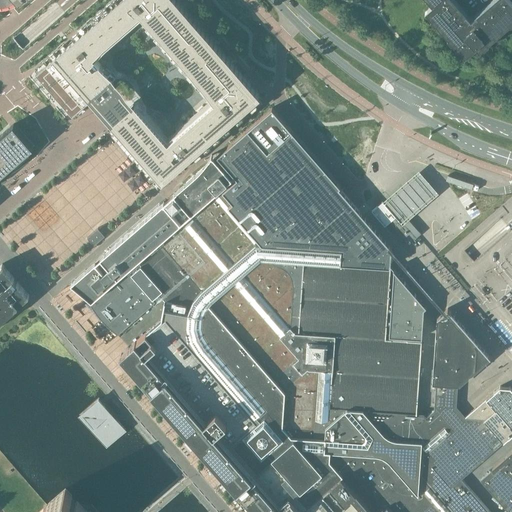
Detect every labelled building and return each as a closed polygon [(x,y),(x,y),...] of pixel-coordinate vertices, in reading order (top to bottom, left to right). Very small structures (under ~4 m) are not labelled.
[(116,0),(37,69),(73,111),(90,97),(92,99),(103,111),(111,121),(163,180),(261,94),(178,0),(116,0)] [(425,11),(465,56),(476,47),(480,51),(511,22),(511,1),(511,0),(492,0),(471,18),(455,0),(429,0),(433,4),(425,11)] [(20,53),(21,52),(23,50),(21,48),(16,41),(13,38),(11,41),(8,42),(7,44),(6,46),(4,48),(3,49),(2,52),(1,54),(0,56),(0,72),(0,73),(30,107),(0,132),(0,191),(63,265),(162,180),(90,97),(66,119),(26,72),(15,60),(16,58),(16,57),(17,56),(18,55),(19,54),(20,53)] [(359,210),(340,188),(341,187),(272,108),(218,155),(215,158),(232,178),(227,183),(214,194),(223,205),(225,207),(227,209),(238,222),(256,243),(296,245),(355,249),(337,229),(346,221),(350,217),(359,210)] [(208,164),(173,194),(191,214),(214,194),(227,183),(232,178),(215,158),(209,163),(208,164)] [(419,170),(383,201),(403,224),(439,192),(419,170)] [(256,243),(238,222),(227,209),(225,207),(223,205),(214,194),(191,214),(204,230),(215,242),(233,263),(256,243)] [(96,262),(75,280),(91,299),(89,301),(103,317),(118,335),(140,316),(155,302),(161,297),(165,293),(142,267),(137,261),(145,254),(152,248),(159,242),(164,248),(170,243),(164,236),(181,221),(165,202),(145,218),(135,228),(127,234),(120,241),(103,256),(96,262)] [(215,260),(206,249),(196,238),(181,221),(164,236),(170,243),(164,248),(173,258),(183,269),(192,280),(201,290),(202,290),(224,270),(215,260)] [(226,383),(197,350),(190,339),(190,338),(187,326),(187,325),(188,313),(188,312),(192,301),(193,300),(201,290),(192,280),(183,269),(173,258),(164,248),(159,242),(152,248),(145,254),(137,261),(142,267),(165,293),(161,297),(165,301),(161,319),(120,355),(218,467),(224,475),(256,511),(393,511),(387,505),(383,507),(377,511),(372,511),(351,487),(342,476),(341,475),(319,450),(282,447),(271,435),(257,419),(245,405),(226,383)] [(511,251),(462,295),(511,352),(511,251)] [(422,341),(386,339),(389,304),(389,296),(353,294),(314,291),(303,290),(301,290),(295,287),(285,276),(276,265),(275,265),(268,257),(260,257),(242,273),(252,285),(262,296),(275,312),(293,332),(325,368),(381,433),(383,435),(386,437),(389,439),(392,440),(397,441),(417,442),(433,428),(445,418),(453,411),(456,408),(456,400),(457,396),(457,391),(457,386),(463,381),(475,370),(476,354),(476,348),(475,346),(478,343),(445,308),(435,318),(433,351),(431,373),(431,384),(436,384),(434,402),(434,410),(424,419),(418,424),(412,424),(416,414),(422,341)] [(389,296),(391,266),(361,264),(321,261),(306,260),(268,257),(275,265),(276,265),(285,276),(295,287),(301,290),(303,290),(314,291),(353,294),(389,296)] [(0,293),(16,280),(3,264),(0,266),(0,293)] [(394,269),(394,270),(389,336),(422,338),(424,308),(427,306),(426,306),(409,286),(403,279),(402,278),(401,277),(394,269)] [(16,280),(0,293),(0,321),(30,295),(16,280)] [(365,433),(279,335),(255,306),(232,280),(210,299),(210,300),(204,307),(200,315),(200,325),(202,334),(208,342),(216,352),(235,374),(264,406),(283,428),(290,436),(309,438),(325,439),(362,441),(363,441),(364,440),(365,440),(366,439),(367,437),(367,436),(366,435),(365,434),(365,433)] [(420,457),(419,475),(439,499),(448,509),(450,511),(511,511),(511,389),(510,387),(499,386),(465,418),(420,457)] [(115,418),(99,399),(81,415),(107,445),(125,430),(115,418)] [(433,511),(429,507),(406,480),(396,468),(386,457),(385,457),(383,455),(382,455),(379,454),(375,453),(372,453),(369,453),(337,451),(323,450),(319,450),(341,475),(348,469),(375,498),(383,507),(387,505),(393,511),(433,511)] [(40,511),(47,506),(0,451),(0,507),(4,511),(40,511)] [(43,501),(38,506),(42,510),(43,511),(92,511),(89,508),(78,495),(77,496),(71,489),(73,488),(67,481),(43,501)]
